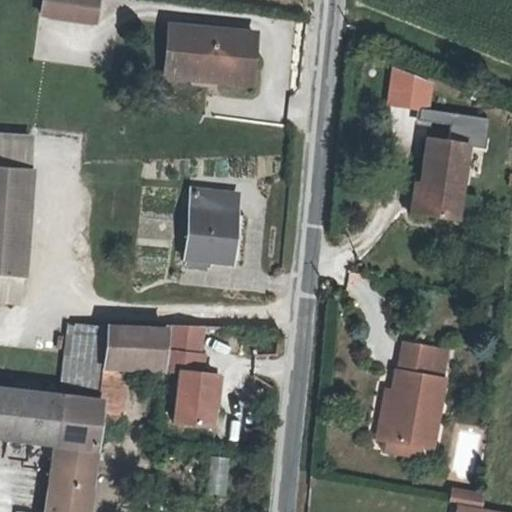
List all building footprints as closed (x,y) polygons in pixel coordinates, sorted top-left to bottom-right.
[(39,0),(39,21),(97,22),(97,0),(39,0)] [(212,69),(254,76),(259,36),(175,25),(169,75),(211,81),(212,69)] [(0,136),(0,294),(21,295),(28,138),(0,136)] [(427,141),(421,189),(429,190),(427,215),(462,219),(463,205),(469,146),(427,141)] [(196,192),(187,265),(210,268),(211,262),(232,265),(239,197),(196,192)] [(103,361),(123,364),(163,369),(165,347),(167,332),(108,326),(103,361)] [(101,331),(74,327),(66,378),(94,382),(101,331)] [(168,327),(167,332),(165,347),(201,350),(204,330),(168,327)] [(383,389),(376,438),(387,440),(385,451),(410,455),(411,444),(424,446),(436,377),(434,376),(438,347),(393,340),(389,368),(393,369),(403,371),(400,392),(390,390),(383,389)] [(205,351),(201,350),(165,347),(163,369),(181,371),(175,421),(212,425),(218,374),(203,373),(205,351)] [(97,401),(95,417),(115,419),(123,364),(103,361),(97,401)] [(393,369),(390,390),(400,392),(403,371),(393,369)] [(367,437),(376,438),(383,389),(375,388),(367,437)] [(6,391),(1,435),(34,439),(32,456),(46,457),(54,396),(53,396),(6,391)] [(54,396),(46,457),(39,511),(82,511),(95,417),(97,401),(54,396)] [(228,495),(228,456),(210,456),(210,494),(228,495)] [(450,504),(456,505),(458,491),(444,489),(441,502),(450,504)] [(456,505),(471,507),(473,494),(458,491),(456,505)]
